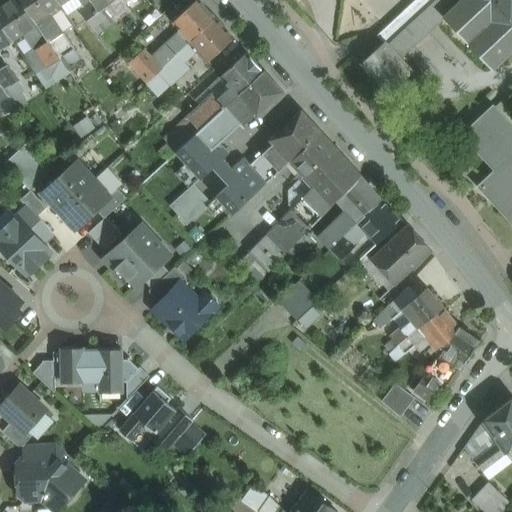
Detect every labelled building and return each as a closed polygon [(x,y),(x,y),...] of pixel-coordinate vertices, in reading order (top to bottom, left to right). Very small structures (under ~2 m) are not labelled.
[(21,0),(9,0),(0,6),(0,20),(13,40),(22,34),(37,23),(21,0)] [(57,0),(21,0),(37,23),(50,14),(62,7),(60,4),(57,0)] [(90,0),(89,0),(78,8),(87,20),(99,11),(90,0)] [(107,0),(90,0),(99,11),(103,8),(109,3),(107,0)] [(198,0),(196,0),(173,22),(180,29),(191,41),(216,19),(216,18),(198,0)] [(511,0),(435,0),(416,17),(429,31),(444,17),(491,68),(511,48),(511,0)] [(99,11),(87,20),(94,29),(111,16),(103,8),(99,11)] [(74,49),(50,14),(37,23),(49,40),(60,58),(74,49)] [(162,68),(157,73),(158,73),(169,86),(189,67),(185,62),(197,51),(207,62),(234,38),(216,19),(191,41),(162,68)] [(0,20),(0,46),(13,40),(0,20)] [(22,34),(33,50),(35,49),(49,40),(37,23),(22,34)] [(175,35),(152,56),(162,68),(191,41),(180,29),(180,35),(175,35)] [(49,40),(35,49),(47,67),(60,58),(49,40)] [(411,71),(385,43),(363,63),(390,91),(411,71)] [(144,48),(130,62),(148,82),(158,73),(157,73),(162,68),(152,56),(144,48)] [(47,67),(35,49),(33,50),(24,56),(36,74),(47,67)] [(74,49),(60,58),(66,67),(80,58),(74,49)] [(247,53),(221,77),(195,101),(199,105),(213,92),(218,98),(218,99),(225,107),(226,106),(264,71),(247,53)] [(17,81),(18,81),(6,65),(0,68),(0,83),(4,89),(17,81)] [(264,71),(226,106),(234,115),(245,104),(256,117),(284,92),(264,71)] [(23,92),(17,81),(4,89),(10,97),(17,106),(26,101),(22,93),(23,92)] [(0,101),(10,97),(4,89),(0,83),(0,101)] [(199,105),(187,117),(200,131),(225,107),(218,99),(218,98),(213,92),(199,105)] [(511,124),(493,105),(462,134),(495,170),(478,186),(511,222),(511,124)] [(200,131),(196,134),(211,151),(220,143),(242,123),(234,115),(226,106),(200,131)] [(302,112),(271,140),(276,145),(290,161),(321,133),(302,112)] [(187,117),(166,136),(178,150),(196,134),(200,131),(187,117)] [(299,170),(329,142),(321,133),(290,161),(299,170)] [(211,151),(196,134),(178,150),(175,153),(200,179),(194,184),(210,201),(216,195),(232,213),(266,183),(250,166),(243,158),(232,168),(224,159),(230,153),(220,143),(211,151)] [(31,189),(53,171),(29,142),(7,161),(31,189)] [(329,142),(299,170),(303,175),(302,177),(312,188),(304,196),(323,215),(337,200),(361,176),(329,142)] [(276,145),(250,166),(266,183),(290,161),(276,145)] [(95,179),(79,161),(43,194),(60,211),(95,179)] [(346,211),(319,238),(329,248),(329,249),(344,234),(381,198),(361,176),(337,200),(346,211)] [(95,179),(60,211),(75,229),(96,210),(111,196),(110,195),(95,179)] [(117,189),(110,195),(111,196),(96,210),(104,218),(106,217),(126,198),(117,189)] [(31,190),(21,199),(28,206),(38,216),(47,207),(31,190)] [(304,196),(240,262),(259,281),(287,252),(307,232),(323,215),(304,196)] [(402,220),(381,198),(344,234),(350,239),(362,228),(377,244),(402,220)] [(38,216),(28,206),(18,216),(42,243),(52,233),(46,224),(38,216)] [(42,243),(18,216),(0,232),(0,245),(18,266),(27,273),(30,270),(32,271),(47,257),(46,255),(50,252),(42,243)] [(96,242),(114,225),(106,217),(104,218),(88,233),(96,242)] [(171,254),(142,223),(104,259),(113,268),(117,264),(137,286),(143,280),(161,263),(171,254)] [(114,225),(96,242),(105,250),(122,234),(114,225)] [(408,225),(382,249),(406,275),(432,250),(408,225)] [(307,232),(287,252),(296,261),(316,241),(307,232)] [(344,234),(329,249),(340,260),(356,245),(350,239),(344,234)] [(406,275),(382,249),(370,260),(380,271),(376,275),(379,278),(383,274),(394,286),(406,275)] [(240,262),(221,281),(240,300),(259,281),(240,262)] [(161,263),(143,280),(152,288),(169,272),(161,263)] [(152,288),(149,291),(160,302),(180,281),(180,282),(186,277),(175,267),(169,272),(152,288)] [(23,301),(0,281),(0,322),(6,328),(21,311),(17,308),(23,301)] [(160,302),(153,309),(185,340),(218,305),(217,303),(217,299),(211,294),(207,294),(205,292),(198,299),(180,282),(180,281),(160,302)] [(303,281),(281,302),(307,328),(321,314),(312,304),(319,298),(303,281)] [(427,288),(401,308),(411,321),(417,328),(443,307),(427,288)] [(389,305),(373,321),(380,328),(398,314),(389,305)] [(458,326),(443,307),(417,328),(423,336),(429,343),(431,346),(427,349),(435,359),(438,355),(458,326)] [(411,321),(401,328),(407,336),(417,328),(411,321)] [(458,326),(438,355),(460,369),(479,341),(458,326)] [(401,327),(391,335),(397,344),(407,336),(401,328),(401,327)] [(417,328),(407,336),(414,344),(423,336),(417,328)] [(407,336),(397,344),(405,354),(415,346),(414,344),(407,336)] [(423,336),(414,344),(415,346),(419,350),(429,343),(423,336)] [(84,351),(84,348),(61,348),(62,376),(62,382),(85,382),(85,381),(100,381),(99,351),(84,351)] [(122,349),(99,349),(100,381),(100,388),(100,392),(123,392),(123,382),(122,360),(122,351),(122,349)] [(61,352),(55,352),(53,352),(54,360),(55,360),(55,376),(62,376),(61,352)] [(460,369),(438,355),(435,359),(425,374),(446,389),(460,369)] [(128,359),(122,360),(123,382),(127,382),(138,368),(130,360),(130,357),(128,358),(128,359)] [(55,376),(55,360),(54,360),(43,361),(43,362),(33,373),(54,392),(55,390),(55,376)] [(138,368),(127,382),(127,398),(128,398),(150,376),(140,367),(138,368)] [(446,389),(425,374),(413,391),(434,406),(446,389)] [(404,415),(419,398),(401,383),(387,401),(404,415)] [(20,385),(0,406),(0,409),(12,421),(25,433),(26,432),(46,409),(20,385)] [(171,398),(158,386),(119,431),(142,450),(152,438),(176,410),(168,403),(171,398)] [(511,400),(483,420),(498,443),(505,453),(511,447),(511,400)] [(152,438),(166,452),(193,421),(179,407),(176,410),(152,438)] [(25,433),(12,421),(2,431),(18,445),(23,445),(31,436),(26,432),(25,433)] [(56,443),(25,445),(26,460),(55,458),(56,459),(64,450),(56,443)] [(498,443),(474,461),(481,470),(505,453),(498,443)] [(26,460),(25,460),(25,461),(19,467),(18,467),(20,490),(21,490),(28,496),(28,497),(44,496),(57,507),(62,502),(70,502),(76,494),(76,486),(81,481),(56,459),(55,458),(26,460)] [(237,498),(217,479),(208,489),(228,508),(237,498)] [(492,511),(505,498),(489,482),(473,500),(485,511),(492,511)] [(320,494),(317,498),(307,491),(300,500),(297,498),(294,502),(291,500),(284,508),(283,511),(284,511),(336,511),(331,508),(334,504),(320,494)] [(278,504),(270,496),(259,511),(261,511),(284,511),(283,511),(284,508),(278,504)]
